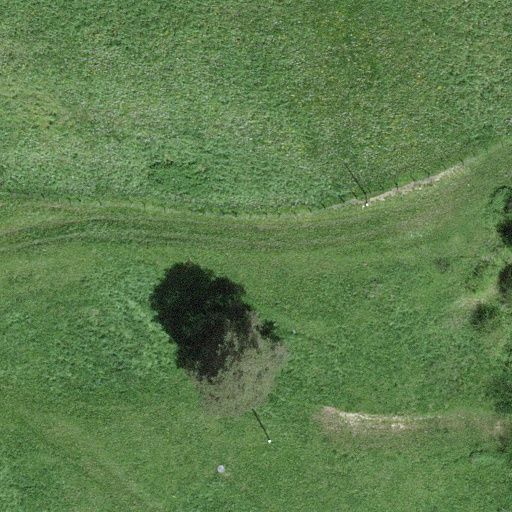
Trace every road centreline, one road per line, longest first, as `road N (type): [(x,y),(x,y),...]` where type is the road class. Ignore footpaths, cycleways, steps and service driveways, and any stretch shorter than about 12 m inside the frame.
road 1 (track): [(511,159),(392,218),(305,230),(84,227),(0,242)]
road 2 (track): [(0,398),(69,428),(151,511)]
